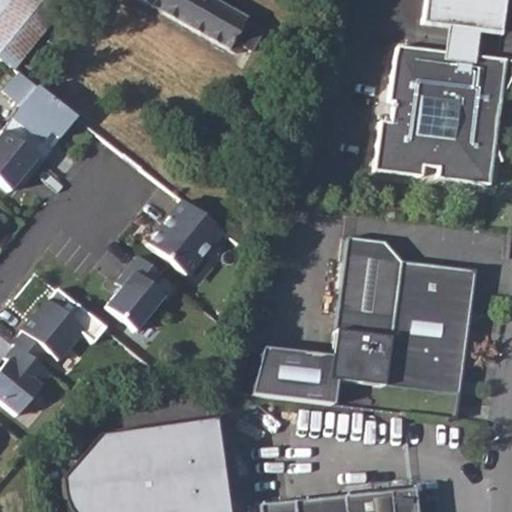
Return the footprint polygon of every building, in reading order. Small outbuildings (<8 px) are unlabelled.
[(0,0),(0,58),(13,68),(57,10),(43,0),(0,0)] [(142,0),(231,51),(236,53),(238,52),(240,52),(242,50),(244,47),(251,50),(263,29),(214,0),(142,0)] [(507,0),(423,0),(421,23),(458,28),(458,23),(474,25),(473,30),(504,33),(507,0)] [(494,135),(494,130),(486,129),(487,115),(494,116),(496,108),(498,98),(501,91),(505,83),(510,73),(511,69),(511,58),(472,54),(471,61),(453,58),(454,51),(393,45),(385,101),(390,101),(388,120),(378,119),(371,169),(419,177),(421,164),(436,166),(435,178),(487,185),(491,153),(499,154),(496,146),(494,135)] [(1,132),(30,155),(44,135),(55,144),(75,119),(17,74),(3,92),(21,106),(1,132)] [(0,133),(0,187),(7,193),(35,159),(30,155),(1,132),(0,133)] [(221,237),(180,203),(144,245),(186,279),(221,237)] [(474,271),(400,260),(383,240),(348,234),(333,323),(391,331),(383,386),(456,395),(474,271)] [(164,280),(134,255),(110,282),(118,289),(103,307),(134,334),(164,299),(155,291),(164,280)] [(106,330),(54,290),(22,331),(51,354),(59,360),(77,336),(93,348),(106,330)] [(332,379),(383,386),(391,331),(333,323),(328,358),(261,349),(254,395),(328,405),(332,379)] [(51,354),(22,331),(0,359),(0,401),(18,415),(41,385),(32,378),(51,354)] [(224,511),(212,421),(100,436),(58,480),(63,507),(65,511),(224,511)] [(411,511),(409,489),(254,505),(254,511),(411,511)]
